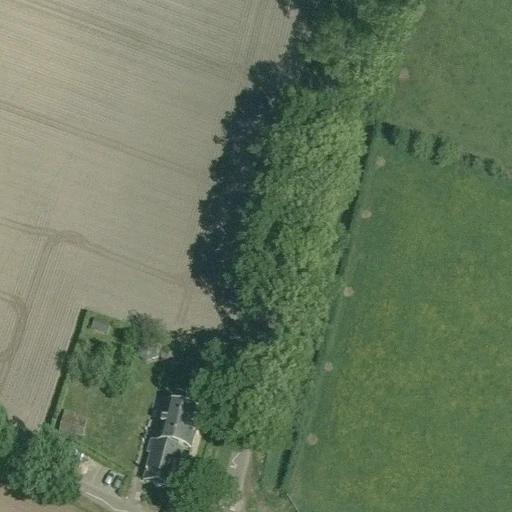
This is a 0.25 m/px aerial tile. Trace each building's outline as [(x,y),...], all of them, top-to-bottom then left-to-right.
[(219,366),(201,361),(199,368),(216,374),(219,366)] [(169,404),(158,442),(151,440),(147,453),(151,454),(143,481),(171,489),(182,450),(191,453),(202,414),(169,404)] [(81,438),(85,423),(74,420),(75,415),(63,412),(62,417),(58,433),(81,438)] [(75,474),(86,480),(96,462),(85,456),(75,474)] [(104,470),(102,480),(117,482),(119,472),(104,470)]
